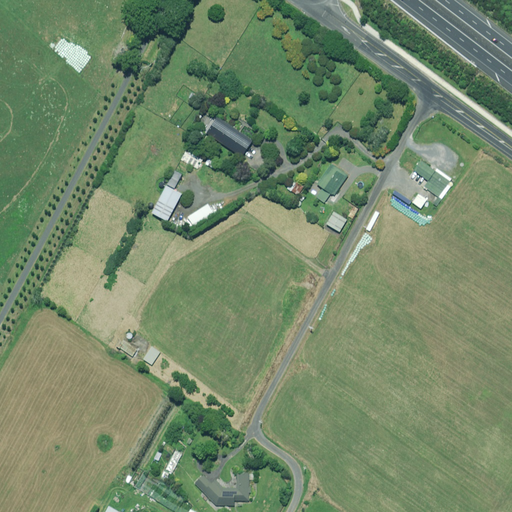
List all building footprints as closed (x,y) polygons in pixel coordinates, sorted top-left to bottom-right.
[(208,111),(197,127),(243,158),(254,142),(208,111)] [(456,181),(438,169),(436,171),(423,161),(415,171),(429,181),(425,187),(443,200),(449,190),(456,181)] [(317,197),(321,200),(318,204),(325,209),(328,205),(326,203),(332,194),(335,196),(349,176),(335,166),(327,178),(324,176),(318,185),(323,188),(317,197)] [(184,176),(176,171),(168,185),(177,190),(184,176)] [(292,180),(287,188),(298,196),(304,188),(292,180)] [(183,195),(168,187),(154,214),(169,221),(183,195)] [(308,198),(303,194),(296,206),(300,209),(308,198)] [(428,200),(419,194),(413,203),(422,209),(428,200)] [(215,215),(209,205),(189,218),(195,227),(215,215)] [(348,221),(336,213),(328,225),(341,233),(348,221)] [(122,343),(120,341),(117,346),(134,357),(138,350),(124,340),(122,343)] [(161,353),(153,347),(145,360),(153,365),(161,353)] [(250,502),(251,474),(238,474),(238,489),(225,488),(216,480),(213,484),(203,474),(194,483),(218,506),(235,506),(235,502),(250,502)]
